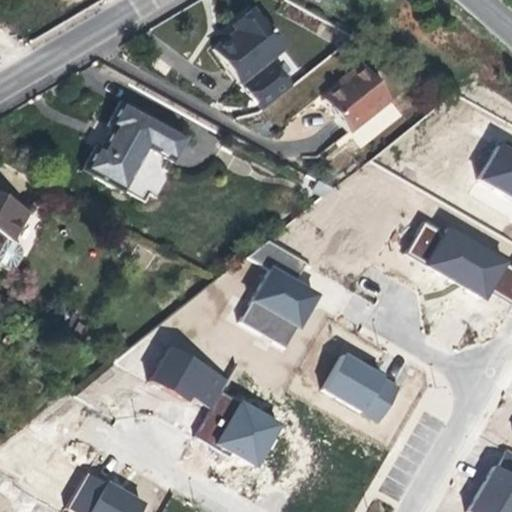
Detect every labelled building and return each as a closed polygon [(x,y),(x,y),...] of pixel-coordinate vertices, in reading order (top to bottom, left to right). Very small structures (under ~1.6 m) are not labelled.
[(267,61),(281,49),(250,10),(231,25),(235,31),(228,37),(212,50),(260,111),(288,88),(267,61)] [(347,133),(388,100),(359,64),(346,75),(348,78),(321,100),(335,119),(347,133)] [(121,193),(146,149),(171,163),(185,138),(119,102),(105,127),(111,130),(105,141),(100,149),(94,146),(80,171),(121,193)] [(364,143),(402,115),(393,103),(355,132),(364,143)] [(338,148),(351,138),(347,133),(334,143),(338,148)] [(475,180),(511,201),(511,147),(504,143),(496,145),(475,180)] [(329,189),(317,181),(311,190),(324,198),(329,189)] [(0,258),(9,242),(26,212),(0,197),(0,258)] [(421,223),(402,256),(452,284),(454,280),(466,287),(463,291),(480,300),(485,292),(511,307),(511,269),(444,230),(441,235),(421,223)] [(302,263),(264,241),(244,257),(267,271),(237,322),(282,349),(312,296),(291,283),(302,263)] [(0,258),(0,266),(6,269),(12,268),(20,253),(19,247),(9,242),(0,258)] [(454,280),(452,284),(463,291),(466,287),(454,280)] [(185,396),(208,410),(217,393),(224,381),(166,347),(146,382),(182,402),(185,396)] [(396,389),(339,356),(319,390),(376,423),(396,389)] [(275,426),(217,393),(192,437),(226,457),(228,454),(251,467),(275,426)] [(65,508),(84,474),(85,473),(66,462),(58,457),(60,454),(23,433),(0,451),(0,465),(22,478),(20,482),(65,508)] [(494,469),(491,467),(464,511),(511,511),(511,454),(504,451),(494,469)] [(68,459),(60,454),(58,457),(66,462),(68,459)] [(65,508),(71,511),(136,511),(140,506),(84,474),(65,508)]
